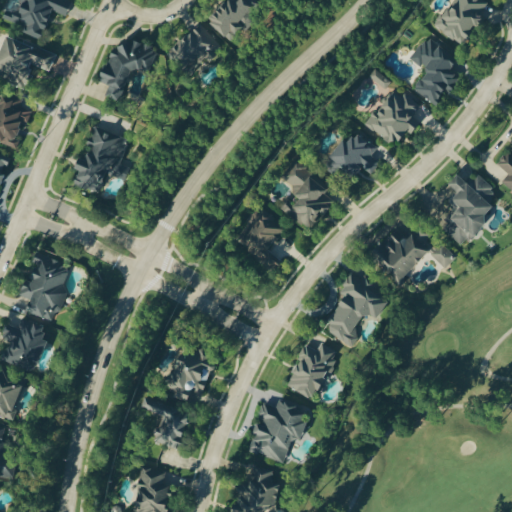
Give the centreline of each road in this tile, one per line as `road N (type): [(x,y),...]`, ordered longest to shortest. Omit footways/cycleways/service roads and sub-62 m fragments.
road 1 (tertiary): [(69,511),(101,362),(151,255),(191,190),(262,103),(370,0)]
road 2 (residential): [(200,511),(232,405),(261,344),(315,269),(450,143),(511,47)]
road 3 (residential): [(119,8),(99,31),(0,272)]
road 4 (residential): [(243,309),(57,211)]
road 5 (residential): [(48,230),(232,328)]
